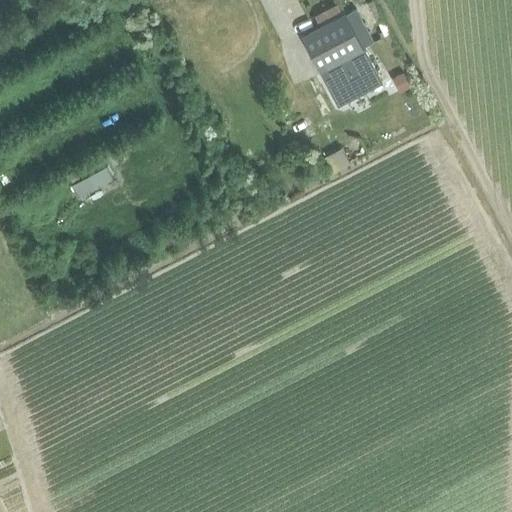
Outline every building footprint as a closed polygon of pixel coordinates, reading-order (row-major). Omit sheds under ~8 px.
[(356,8),(346,13),(355,31),(363,47),(373,42),(356,8)] [(319,24),(301,33),(310,52),(320,70),(337,105),(381,82),(364,48),(363,47),(355,31),(346,13),(344,11),(343,11),(319,24)] [(403,72),(392,78),(399,91),(410,86),(403,72)] [(116,148),(108,152),(114,162),(122,158),(116,148)] [(71,183),(78,196),(114,177),(107,164),(71,183)]
